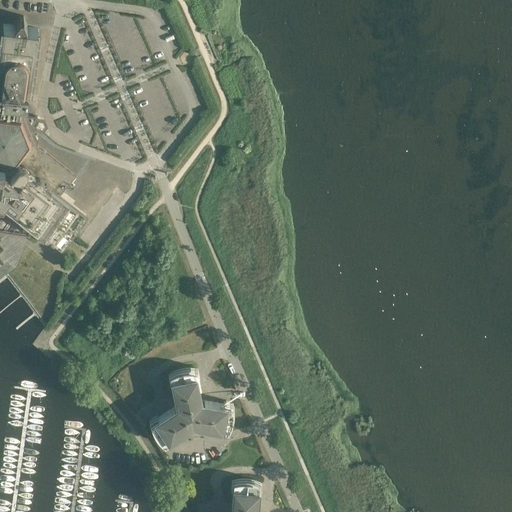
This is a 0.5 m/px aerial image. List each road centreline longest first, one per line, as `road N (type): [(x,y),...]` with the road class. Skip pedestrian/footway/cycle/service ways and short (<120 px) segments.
road 1 (unclassified): [(154,163),(193,109),(154,14),(87,5)]
road 2 (unclassified): [(229,350),(154,163)]
road 3 (unclassified): [(26,241),(71,272),(136,189),(138,169)]
road 4 (unclassified): [(154,163),(87,5)]
